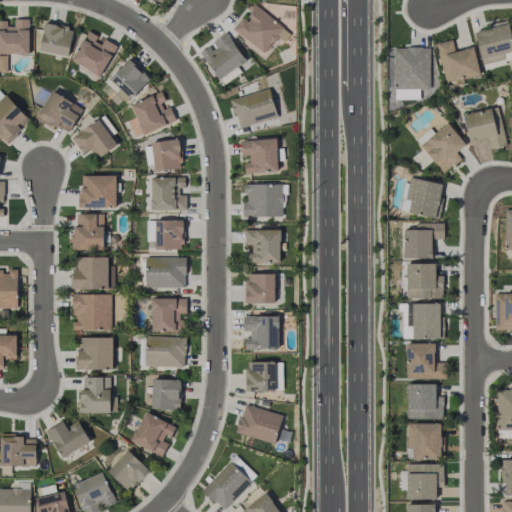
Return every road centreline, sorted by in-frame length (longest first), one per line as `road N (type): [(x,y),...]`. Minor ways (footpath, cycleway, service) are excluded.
road 1 (residential): [(91,0),(165,45),(187,74),(212,136),(218,388),(199,449),(158,511)]
road 2 (primary): [(326,0),(328,499)]
road 3 (primary): [(362,511),(361,98)]
road 4 (residential): [(472,511),(477,181)]
road 5 (residential): [(42,173),(43,396)]
